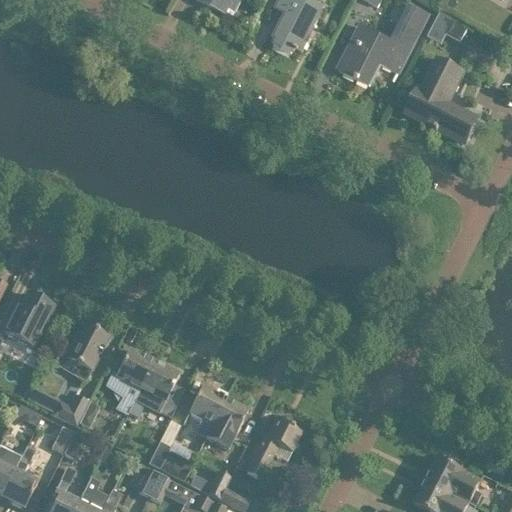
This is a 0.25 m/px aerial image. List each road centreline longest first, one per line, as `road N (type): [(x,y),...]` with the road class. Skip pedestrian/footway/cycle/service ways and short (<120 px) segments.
road 1 (residential): [(480,203),(103,0)]
road 2 (residential): [(391,380),(0,216)]
road 3 (residential): [(391,380),(480,203)]
road 4 (residential): [(329,511),(391,380)]
road 5 (residential): [(511,435),(391,380)]
